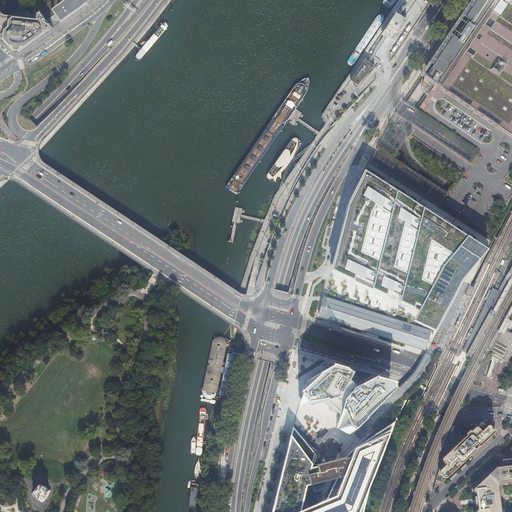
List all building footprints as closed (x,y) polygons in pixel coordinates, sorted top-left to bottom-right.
[(6,45),(11,51),(13,53),(13,51),(14,51),(15,51),(16,51),(17,51),(18,51),(18,53),(27,46),(42,36),(52,28),(47,20),(32,0),(5,0),(0,5),(0,38),(4,43),(6,45)] [(32,0),(47,20),(51,18),(53,16),(51,15),(54,13),(55,12),(71,0),(32,0)] [(71,0),(55,12),(54,13),(51,15),(53,16),(60,27),(95,0),(71,0)] [(179,0),(173,9),(173,10),(175,12),(176,12),(177,11),(184,0),(179,0)] [(511,0),(472,0),(472,2),(471,1),(470,3),(470,4),(462,16),(461,16),(460,18),(461,18),(452,31),(451,30),(450,32),(451,33),(442,45),(441,45),(440,47),(441,47),(433,60),(432,59),(430,61),(431,62),(428,66),(423,74),(425,75),(426,76),(436,83),(511,135),(511,133),(511,0)] [(163,21),(161,22),(133,56),(133,58),(134,59),(135,60),(137,60),(165,25),(165,23),(164,22),(163,21)] [(385,22),(377,34),(381,36),(383,33),(387,36),(387,37),(392,40),(396,34),(390,30),(393,27),(385,22)] [(400,30),(393,25),(393,27),(390,30),(396,34),(397,35),(400,30)] [(160,33),(158,34),(130,69),(130,70),(131,72),(133,73),(135,73),(164,38),(164,36),(163,35),(162,34),(160,33)] [(436,83),(426,76),(425,76),(425,77),(424,78),(424,80),(423,81),(423,83),(423,84),(423,85),(423,86),(422,86),(421,86),(421,88),(421,89),(422,90),(422,91),(423,93),(424,94),(426,95),(427,96),(427,95),(436,83)] [(426,95),(424,94),(415,109),(417,111),(427,96),(426,95)] [(266,176),(275,182),(289,162),(297,151),(301,142),(294,137),(280,155),(266,176)] [(396,191),(365,171),(347,205),(332,271),(372,290),(400,302),(418,310),(412,321),(435,332),(441,321),(448,307),(463,280),(489,250),(467,236),(423,208),(396,191)] [(511,275),(494,310),(496,311),(497,312),(511,284),(511,275)] [(507,281),(504,279),(498,290),(499,291),(501,292),(507,281)] [(498,290),(493,288),(492,290),(487,300),(486,302),(485,305),(483,309),(478,320),(476,324),(473,330),(469,339),(474,342),(468,354),(472,356),(478,346),(479,344),(486,330),(487,329),(488,327),(490,324),(496,311),(494,310),(492,309),(501,292),(499,291),(498,290)] [(337,321),(325,296),(320,315),(337,321)] [(387,316),(325,296),(337,321),(372,332),(425,348),(428,340),(431,331),(387,316)] [(511,304),(498,332),(500,334),(502,334),(503,335),(505,331),(508,325),(509,323),(508,322),(508,320),(509,319),(508,318),(511,310),(511,304)] [(511,334),(509,333),(508,332),(506,331),(505,331),(503,335),(502,334),(500,334),(500,335),(499,337),(495,345),(491,351),(490,353),(492,354),(496,356),(501,358),(502,359),(503,360),(505,360),(507,361),(511,354),(511,352),(511,334)] [(212,343),(203,390),(202,393),(203,396),(205,398),(207,399),(210,399),(213,399),(215,397),(216,395),(217,393),(222,369),(227,344),(227,343),(226,342),(225,339),(224,338),(223,337),(221,337),(218,337),(216,337),(215,338),(213,339),(213,341),(212,343)] [(471,340),(469,339),(466,345),(463,351),(465,353),(468,354),(474,342),(471,340)] [(496,356),(492,354),(490,358),(499,362),(500,361),(501,358),(496,356)] [(305,382),(300,404),(302,406),(326,400),(334,407),(341,414),(338,426),(351,435),(397,386),(397,381),(378,376),(357,386),(349,379),(353,373),(346,368),(333,364),(305,382)] [(215,399),(216,395),(215,397),(213,399),(210,399),(207,399),(205,398),(203,396),(202,393),(201,399),(215,402),(215,399)] [(351,457),(346,458),(324,464),(313,467),(317,456),(294,426),(272,511),(364,511),(370,489),(407,399),(368,438),(353,451),(351,457)] [(201,408),(200,409),(196,454),(198,455),(200,455),(202,455),(203,453),(206,409),(206,408),(204,407),(202,407),(201,408)] [(460,425),(453,440),(454,440),(452,445),(449,444),(445,454),(446,455),(443,458),(433,490),(442,482),(441,481),(443,476),(445,477),(447,477),(448,477),(494,433),(495,431),(494,429),(493,429),(492,428),(491,426),(489,425),(487,426),(484,423),(482,422),(480,423),(476,425),(467,426),(460,425)] [(494,467),(471,488),(476,493),(477,498),(474,498),(475,505),(477,504),(478,509),(475,511),(503,511),(502,501),(501,501),(500,495),(502,495),(501,486),(499,485),(502,482),(511,481),(511,458),(503,459),(503,466),(494,467)] [(193,486),(190,507),(197,507),(199,487),(198,485),(197,484),(195,484),(193,486)] [(42,487),(41,487),(40,487),(39,488),(38,488),(37,489),(37,490),(36,490),(36,491),(36,492),(35,493),(36,494),(36,495),(36,496),(37,497),(38,498),(39,498),(40,499),(41,499),(42,499),(43,499),(43,498),(44,498),(45,498),(46,497),(46,496),(47,495),(47,494),(47,493),(47,492),(47,491),(46,490),(45,489),(45,488),(44,488),(43,488),(42,487)]
